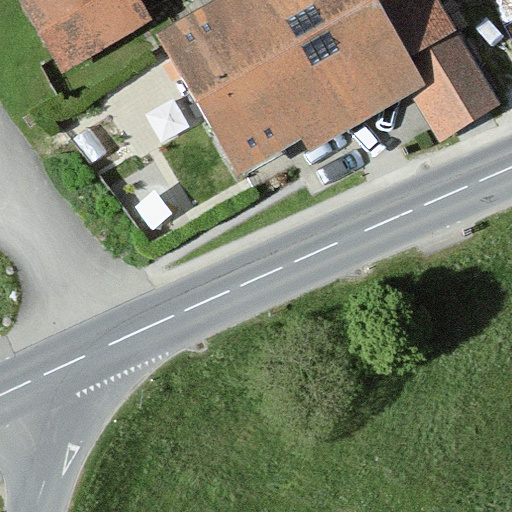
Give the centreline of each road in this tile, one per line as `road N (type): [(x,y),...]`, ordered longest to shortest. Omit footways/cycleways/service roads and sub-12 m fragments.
road 1 (tertiary): [(49,372),(511,167)]
road 2 (tertiary): [(49,372),(59,400),(26,511)]
